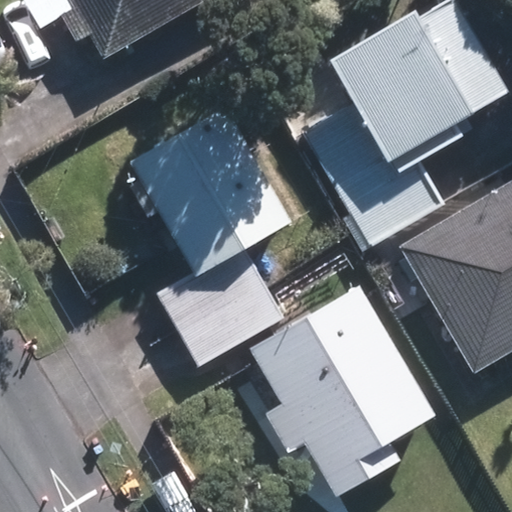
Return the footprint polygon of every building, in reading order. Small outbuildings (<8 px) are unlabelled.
[(203,0),(59,0),(96,62),(203,0)] [(294,135),(361,249),(432,208),(407,164),(455,136),(448,124),(493,99),(438,4),(402,26),(397,18),(312,69),(336,111),(294,135)] [(168,337),(257,287),(237,251),(281,226),(216,110),(120,164),(183,278),(146,298),(168,337)] [(463,376),(511,348),(511,179),(390,249),(463,376)] [(257,287),(168,337),(188,371),(277,321),(257,287)] [(350,291),(242,352),(273,407),(255,417),(279,460),(297,450),(327,502),(388,467),(377,447),(423,420),(350,291)]
